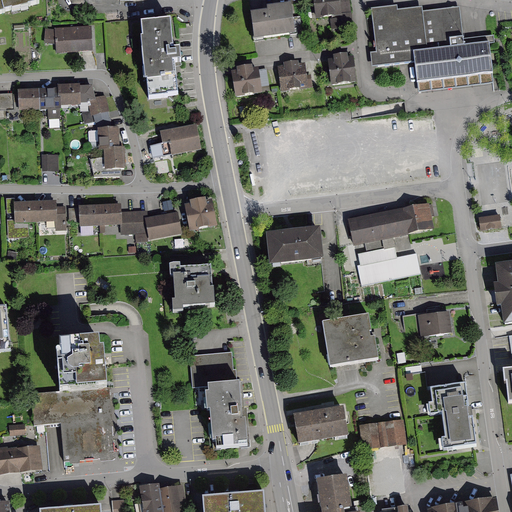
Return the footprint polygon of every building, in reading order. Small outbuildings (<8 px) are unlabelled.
[(38,0),(0,0),(0,5),(2,15),(40,5),(38,0)] [(341,0),(315,0),(317,18),(343,16),(341,0)] [(270,11),(255,13),(258,41),(298,36),(294,6),(270,9),(270,11)] [(490,45),(465,48),(464,41),(460,8),(423,13),(422,9),(398,12),(397,7),(371,10),(377,55),(371,55),(372,68),(414,63),(417,85),(418,85),(493,76),(490,45)] [(151,40),(145,40),(148,80),(179,78),(178,64),(185,63),(184,49),(179,49),(177,22),(149,24),(151,40)] [(92,28),(46,29),(46,46),(58,46),(58,55),(92,54),(92,28)] [(464,41),(465,48),(490,45),(495,44),(494,37),(464,41)] [(356,58),(331,61),(334,87),(359,84),(356,58)] [(306,63),(280,66),(283,91),(309,88),(306,63)] [(262,69),(235,73),(238,98),(265,95),(262,69)] [(493,76),(418,85),(419,94),(494,85),(493,76)] [(81,87),(61,88),(62,105),(89,104),(91,118),(109,112),(106,97),(96,99),(94,88),(81,89),(81,87)] [(41,92),(21,92),(21,112),(42,111),(41,92)] [(0,112),(12,112),(12,96),(0,96),(0,112)] [(199,127),(162,132),(165,156),(202,151),(199,127)] [(119,129),(100,130),(100,153),(106,153),(106,171),(126,170),(126,148),(120,148),(119,129)] [(91,141),(99,141),(99,131),(90,131),(91,141)] [(59,156),(43,156),(43,173),(59,173),(59,156)] [(193,207),(188,208),(193,232),(220,227),(215,203),(208,204),(207,201),(192,204),(193,207)] [(58,203),(17,204),(17,223),(58,222),(58,208),(58,203)] [(432,207),(351,223),(356,247),(437,232),(432,207)] [(66,208),(58,208),(58,222),(59,232),(67,231),(66,208)] [(123,208),(82,209),(83,228),(124,227),(123,216),(123,208)] [(148,215),(123,216),(124,227),(124,236),(151,234),(148,221),(148,215)] [(179,215),(148,221),(151,234),(152,241),(182,235),(179,215)] [(500,217),(479,220),(481,234),(502,230),(500,217)] [(325,231),(271,237),(274,267),(328,261),(325,231)] [(361,268),(358,268),(363,289),(421,276),(417,256),(397,260),(396,250),(384,253),(384,251),(358,256),(361,268)] [(511,266),(501,267),(504,289),(499,289),(501,308),(507,308),(509,324),(511,323),(511,266)] [(180,269),(170,270),(170,281),(174,280),(176,306),(172,306),(174,317),(184,316),(183,312),(215,310),(211,270),(181,273),(180,269)] [(10,309),(0,309),(0,354),(14,353),(10,309)] [(451,315),(421,318),(423,339),(453,336),(451,315)] [(368,319),(323,327),(331,372),(378,363),(375,341),(371,343),(369,337),(371,336),(368,319)] [(111,341),(55,344),(58,393),(111,388),(118,388),(116,353),(112,353),(111,341)] [(233,354),(191,357),(193,390),(208,389),(208,391),(237,388),(237,384),(237,371),(234,371),(233,354)] [(237,384),(237,388),(208,391),(209,399),(206,399),(208,415),(210,416),(213,447),(216,447),(217,454),(247,451),(248,449),(250,449),(247,410),(245,410),(242,384),(237,384)] [(58,393),(31,395),(33,426),(61,424),(64,463),(117,459),(111,388),(58,393)] [(468,388),(428,392),(431,418),(438,418),(442,453),(475,450),(468,388)] [(344,412),(295,420),(299,448),(349,440),(344,412)] [(405,418),(362,420),(363,447),(406,445),(405,418)] [(25,426),(10,426),(11,436),(25,436),(25,426)] [(41,446),(0,448),(0,473),(42,471),(41,446)] [(402,460),(382,463),(386,497),(406,495),(402,460)] [(346,480),(318,484),(321,511),(351,511),(352,511),(346,480)] [(159,486),(139,489),(142,511),(163,511),(160,491),(159,486)] [(173,489),(160,491),(163,511),(188,511),(183,487),(173,489)] [(265,511),(264,498),(202,503),(202,511),(265,511)] [(499,511),(498,499),(432,509),(432,511),(499,511)] [(114,510),(113,511),(125,511),(125,501),(113,502),(114,510)] [(11,511),(12,502),(0,502),(0,511),(11,511)]
